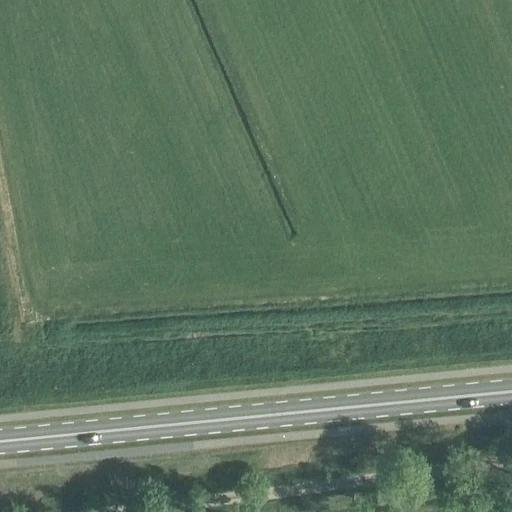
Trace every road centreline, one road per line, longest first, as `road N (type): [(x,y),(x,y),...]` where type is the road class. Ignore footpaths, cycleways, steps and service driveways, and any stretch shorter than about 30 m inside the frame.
road 1 (primary): [(0,442),(511,392)]
road 2 (unclassified): [(511,463),(121,511)]
